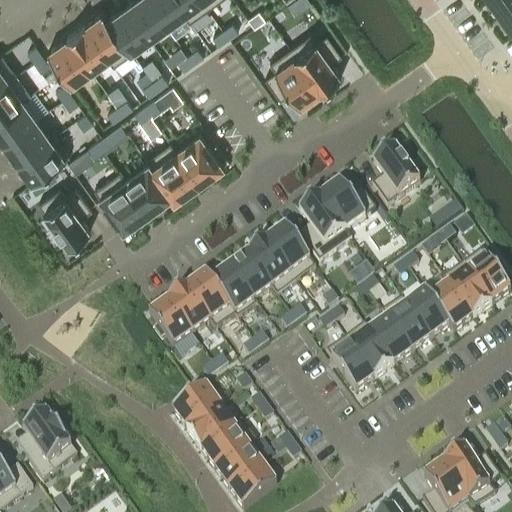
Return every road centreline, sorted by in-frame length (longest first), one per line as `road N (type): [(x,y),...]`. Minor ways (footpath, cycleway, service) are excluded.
road 1 (residential): [(459,52),(118,272)]
road 2 (residential): [(511,356),(360,467),(277,355)]
